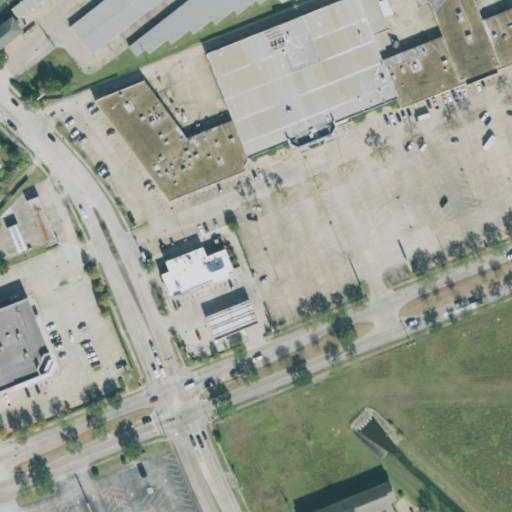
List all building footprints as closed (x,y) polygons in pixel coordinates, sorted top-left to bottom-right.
[(15,16),(42,0),(19,0),(9,6),(15,16)] [(89,53),(162,0),(101,0),(68,24),(89,53)] [(473,0),(483,22),(511,10),(511,67),(401,113),(397,103),(332,130),(334,136),(332,141),(297,153),(292,153),(289,147),(246,164),(242,176),(167,203),(95,106),(146,83),(188,143),(231,126),(205,59),(348,0),(376,0),(378,4),(388,0),(420,0),(424,7),(441,0),(473,0)] [(186,0),(126,44),(134,56),(144,49),(147,53),(166,39),(170,43),(189,30),(191,34),(211,20),(214,24),(233,10),(236,14),(255,0),(258,4),(263,0),(186,0)] [(0,48),(23,32),(12,16),(0,24),(0,48)] [(0,278),(51,259),(45,247),(58,243),(38,194),(25,199),(41,241),(28,247),(18,222),(6,228),(15,251),(0,257),(0,278)] [(225,249),(205,256),(202,249),(164,261),(167,272),(161,274),(167,296),(233,275),(225,249)] [(0,390),(54,372),(30,299),(0,308),(0,390)] [(258,324),(249,300),(204,316),(213,340),(258,324)]
